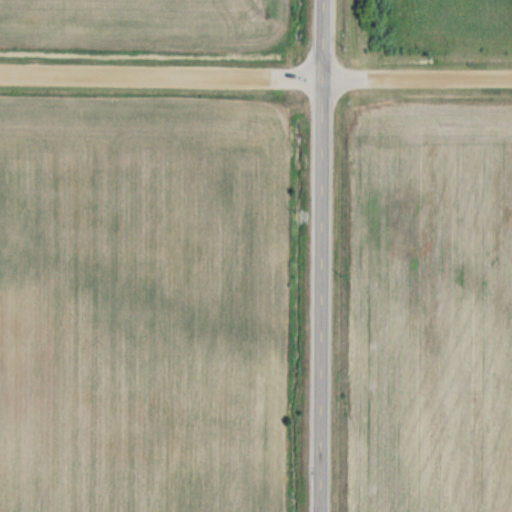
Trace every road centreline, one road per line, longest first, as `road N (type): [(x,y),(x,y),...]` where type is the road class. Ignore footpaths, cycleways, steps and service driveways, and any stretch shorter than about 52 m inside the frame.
road 1 (tertiary): [(319,511),(324,0)]
road 2 (residential): [(511,78),(0,73)]
